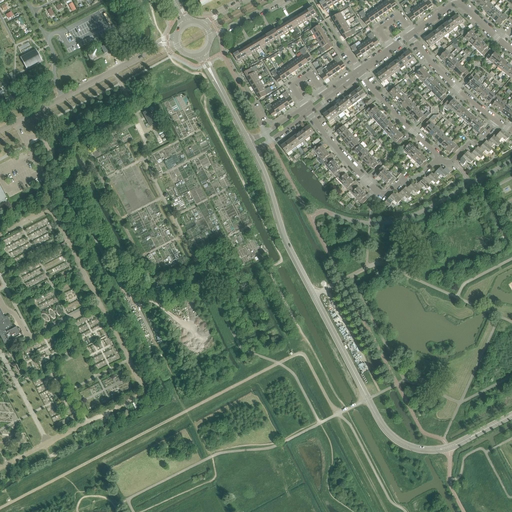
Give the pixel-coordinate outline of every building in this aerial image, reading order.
[(329,8),(324,0),(319,3),(324,11),(329,8)] [(383,3),(388,11),(392,8),(386,0),(383,3)] [(419,4),(424,12),(429,9),(422,0),(421,0),(423,1),(419,4)] [(433,6),(428,0),(422,0),(429,9),(433,6)] [(484,10),(490,3),(487,0),(485,0),(479,6),(484,10)] [(378,6),(384,14),(388,11),(383,3),(378,6)] [(490,3),(484,10),(488,14),(494,7),(490,3)] [(415,7),(420,15),(424,12),(419,4),(415,7)] [(374,9),(380,17),(384,14),(378,6),(374,9)] [(307,10),(312,18),(317,15),(312,7),(307,10)] [(404,10),(411,21),(416,18),(408,7),(404,10)] [(408,7),(416,18),(420,15),(415,7),(411,10),(409,7),(408,7)] [(492,18),(498,11),(494,7),(488,14),(492,18)] [(370,12),(375,20),(380,17),(374,9),(370,12)] [(303,13),(307,21),(312,18),(307,10),(303,13)] [(363,11),(371,22),(375,20),(370,12),(366,14),(363,10),(363,11)] [(359,14),(367,25),(371,22),(363,11),(359,14)] [(498,11),(492,18),(496,22),(503,15),(498,11)] [(298,16),(303,23),(307,21),(303,13),(298,16)] [(340,13),(332,18),(335,22),(343,17),(340,13)] [(452,19),(457,26),(462,23),(457,15),(452,19)] [(503,15),(496,22),(500,26),(507,19),(503,15)] [(293,18),(298,26),(303,23),(298,16),(293,18)] [(337,26),(346,21),(343,17),(335,22),(337,26)] [(289,21),(293,29),(298,26),(293,18),(289,21)] [(447,22),(453,30),(457,26),(452,19),(447,22)] [(284,24),(289,32),(293,29),(289,21),(284,24)] [(340,31),(348,26),(346,21),(337,26),(340,31)] [(453,30),(447,22),(443,25),(448,33),(453,30)] [(280,27),(284,35),(289,32),(284,24),(280,27)] [(314,35),(322,30),(319,25),(311,30),(314,35)] [(438,29),(444,36),(448,33),(443,25),(438,29)] [(343,35),(354,29),(354,28),(351,30),(348,26),(340,31),(343,35)] [(275,30),(280,37),(284,35),(280,27),(275,30)] [(345,40),(357,33),(354,29),(343,35),(345,40)] [(444,36),(438,29),(433,32),(439,40),(444,36)] [(270,32),(275,40),(280,37),(275,30),(270,32)] [(316,39),(325,34),(322,30),(314,35),(316,39)] [(469,42),(475,35),(471,31),(464,38),(469,42)] [(266,35),(270,43),(275,40),(270,32),(266,35)] [(379,43),(372,32),(368,35),(375,46),(379,43)] [(439,40),(433,32),(429,36),(435,43),(439,40)] [(319,44),(327,39),(325,34),(316,39),(319,44)] [(261,38),(266,46),(270,43),(266,35),(261,38)] [(365,41),(371,49),(375,46),(368,35),(367,36),(369,38),(365,41)] [(475,35),(469,42),(473,46),(479,39),(475,35)] [(435,43),(429,36),(424,39),(430,47),(435,43)] [(256,41),(261,48),(266,46),(261,38),(256,41)] [(319,50),(330,43),(327,39),(319,44),(322,48),(319,49),(319,50)] [(477,50),(484,43),(479,39),(473,46),(477,50)] [(252,43),(256,51),(261,48),(256,41),(252,43)] [(365,41),(361,44),(366,52),(371,49),(365,41)] [(247,46),(252,54),(256,51),(252,43),(247,46)] [(322,54),(333,47),(330,43),(319,50),(322,54)] [(484,56),(488,51),(486,49),(488,47),(484,43),(477,50),(484,56)] [(101,47),(104,54),(111,50),(107,44),(101,47)] [(350,47),(358,58),(362,55),(355,44),(350,47)] [(355,44),(362,55),(366,52),(361,44),(357,47),(355,44)] [(252,54),(247,46),(243,49),(247,57),(252,54)] [(312,60),(304,48),(300,51),(308,63),(312,60)] [(242,60),(247,57),(243,49),(238,52),(242,60)] [(20,57),(26,68),(41,61),(36,50),(20,57)] [(444,61),(451,54),(446,50),(440,57),(444,61)] [(296,55),(298,58),(304,66),(308,63),(300,51),(299,51),(300,53),(296,55)] [(404,54),(409,62),(414,59),(408,51),(404,54)] [(242,60),(238,52),(233,55),(238,62),(242,60)] [(490,53),(486,58),(493,64),(499,56),(495,53),(493,55),(490,53)] [(399,58),(405,66),(409,62),(404,54),(399,58)] [(448,65),(455,59),(451,54),(444,61),(448,65)] [(334,59),(341,69),(345,66),(338,56),(334,59)] [(499,56),(493,64),(498,67),(504,60),(499,56)] [(294,61),(299,68),(304,66),(298,58),(294,61)] [(405,66),(399,58),(395,61),(400,69),(405,66)] [(331,64),(337,72),(341,69),(334,59),(335,62),(331,64)] [(455,59),(448,65),(452,69),(459,63),(455,59)] [(502,71),(508,63),(504,60),(498,67),(502,71)] [(290,63),(295,71),(299,68),(294,61),(290,63)] [(390,65),(396,72),(400,69),(395,61),(390,65)] [(285,66),(291,74),(295,71),(290,63),(285,66)] [(456,73),(463,67),(459,63),(452,69),(456,73)] [(511,66),(508,63),(502,71),(507,74),(511,67),(511,66)] [(327,67),(333,75),(337,72),(331,64),(327,67)] [(396,72),(390,65),(385,68),(391,76),(396,72)] [(255,66),(244,73),(247,77),(258,70),(255,66)] [(281,69),(287,77),(291,74),(285,66),(281,69)] [(317,70),(324,81),(328,78),(321,67),(317,70)] [(321,67),(328,78),(333,75),(327,67),(323,70),(321,67)] [(463,67),(456,73),(460,78),(462,76),(464,78),(469,73),(463,67)] [(381,71),(387,79),(391,76),(385,68),(381,71)] [(419,79),(426,72),(422,68),(415,75),(419,79)] [(275,70),(282,80),(287,77),(281,69),(277,72),(275,69),(275,70)] [(258,70),(247,77),(249,81),(258,77),(255,72),(258,71),(258,70)] [(271,72),(278,83),(282,80),(275,70),(271,72)] [(387,79),(381,71),(376,75),(382,83),(387,79)] [(426,72),(419,79),(423,83),(430,76),(426,72)] [(467,80),(467,81),(469,83),(467,85),(472,89),(478,81),(471,75),(467,80)] [(427,87),(434,80),(430,76),(423,83),(427,87)] [(258,77),(249,81),(252,86),(260,81),(258,77)] [(434,80),(427,87),(431,91),(438,85),(434,80)] [(260,81),(252,86),(255,90),(263,85),(260,81)] [(478,81),(472,89),(476,92),(482,85),(478,81)] [(263,85),(255,90),(257,95),(270,87),(269,87),(265,89),(263,85)] [(435,95),(442,89),(438,85),(431,91),(435,95)] [(481,96),(487,89),(482,85),(476,92),(481,96)] [(394,97),(401,91),(396,86),(389,93),(394,97)] [(260,99),(271,92),(272,92),(270,87),(257,95),(260,99)] [(355,91),(361,98),(366,95),(360,87),(355,91)] [(435,95),(442,102),(447,97),(444,95),(446,93),(442,89),(435,95)] [(487,89),(481,96),(485,100),(491,92),(487,89)] [(294,102),(286,91),(282,94),(290,105),(294,102)] [(351,94),(357,102),(361,98),(355,91),(351,94)] [(398,101),(404,95),(401,91),(394,97),(398,101)] [(491,92),(485,100),(489,103),(491,101),(496,96),(491,92)] [(280,100),(285,108),(290,105),(282,94),(282,95),(284,97),(280,100)] [(346,97),(352,105),(357,102),(351,94),(346,97)] [(404,95),(398,101),(401,105),(408,99),(404,95)] [(497,109),(503,102),(496,96),(491,101),(494,103),(492,106),(497,109)] [(342,101),(347,109),(352,105),(346,97),(342,101)] [(405,110),(412,103),(408,99),(401,105),(405,110)] [(445,104),(452,110),(458,103),(453,99),(452,101),(449,99),(445,104)] [(276,103),(281,111),(285,108),(280,100),(276,103)] [(337,104),(343,112),(347,109),(342,101),(337,104)] [(503,102),(497,109),(501,113),(507,105),(503,102)] [(277,114),(269,103),(265,106),(272,117),(277,114)] [(269,103),(277,114),(281,111),(276,103),(272,106),(270,103),(269,103)] [(412,103),(405,110),(409,114),(416,107),(412,103)] [(458,103),(452,110),(456,114),(462,107),(458,103)] [(332,108),(338,115),(343,112),(337,104),(332,108)] [(506,116),(511,109),(507,105),(501,113),(506,116)] [(373,118),(380,111),(376,107),(374,109),(371,106),(366,111),(373,118)] [(413,118),(420,111),(416,107),(409,114),(413,118)] [(460,118),(467,110),(462,107),(456,114),(460,118)] [(338,115),(332,108),(328,111),(334,119),(338,115)] [(143,113),(146,119),(150,126),(156,123),(149,110),(143,113)] [(467,110),(460,118),(465,121),(471,114),(467,110)] [(334,119),(328,111),(323,115),(329,122),(334,119)] [(380,111),(373,118),(376,122),(383,115),(380,111)] [(420,111),(413,118),(417,122),(419,120),(422,123),(427,118),(420,111)] [(469,125),(475,118),(471,114),(465,121),(469,125)] [(383,115),(376,122),(380,126),(387,120),(383,115)] [(473,129),(480,121),(475,118),(469,125),(473,129)] [(384,130),(391,124),(387,120),(380,126),(384,130)] [(429,133),(436,126),(429,120),(424,125),(427,127),(425,129),(429,133)] [(480,135),(485,130),(482,127),(484,125),(480,121),(473,129),(480,135)] [(391,124),(384,130),(388,135),(395,128),(391,124)] [(304,129),(310,137),(314,133),(309,125),(304,129)] [(341,136),(348,130),(344,125),(337,132),(341,136)] [(436,126),(429,133),(433,137),(440,130),(436,126)] [(348,130),(341,136),(344,141),(352,134),(351,134),(353,132),(350,128),(348,130)] [(392,139),(399,132),(395,128),(388,135),(392,139)] [(299,132),(305,140),(310,137),(304,129),(299,132)] [(438,141),(444,134),(440,130),(433,137),(438,141)] [(510,137),(502,130),(497,136),(495,134),(493,136),(499,142),(502,138),(506,141),(510,137)] [(305,140),(299,132),(295,136),(301,144),(305,140)] [(399,132),(392,139),(398,146),(403,141),(401,139),(403,137),(399,132)] [(348,145),(355,139),(352,134),(344,141),(348,145)] [(444,134),(438,141),(442,145),(448,138),(444,134)] [(290,139),(296,147),(301,144),(295,136),(290,139)] [(487,140),(485,143),(491,148),(494,144),(498,147),(501,143),(499,142),(493,136),(489,142),(487,140)] [(446,149),(452,142),(448,138),(442,145),(446,149)] [(296,147),(290,139),(286,143),(291,150),(296,147)] [(355,139),(348,145),(352,149),(359,143),(355,139)] [(452,142),(446,149),(450,153),(452,151),(454,153),(459,148),(452,142)] [(291,150),(286,143),(281,146),(287,154),(291,150)] [(358,155),(365,149),(359,143),(352,149),(358,155)] [(408,155),(414,148),(410,144),(408,146),(406,143),(401,148),(408,155)] [(478,146),(476,149),(482,154),(485,150),(489,153),(493,149),(491,148),(485,143),(480,148),(478,146)] [(318,157),(326,150),(322,146),(320,147),(318,145),(313,149),(318,156),(317,157),(318,157)] [(414,148),(408,155),(412,159),(418,151),(414,148)] [(365,149),(358,155),(362,160),(369,153),(365,149)] [(468,155),(474,160),(477,156),(481,160),(484,155),(482,154),(476,149),(471,154),(470,153),(468,155)] [(326,150),(318,157),(317,158),(320,162),(322,161),(324,163),(330,159),(328,157),(330,155),(326,150)] [(418,151),(412,159),(416,162),(423,155),(418,151)] [(459,161),(461,163),(463,165),(467,161),(470,164),(474,160),(468,155),(470,153),(468,151),(459,161)] [(366,164),(373,157),(369,153),(362,160),(366,164)] [(423,169),(428,164),(425,161),(427,159),(423,155),(416,162),(423,169)] [(373,157),(366,164),(370,168),(372,166),(374,168),(379,164),(373,157)] [(330,159),(324,163),(330,170),(329,171),(338,164),(334,160),(332,161),(330,159)] [(338,164),(329,171),(330,172),(331,171),(336,178),(341,173),(339,171),(341,169),(338,164)] [(382,167),(377,172),(380,174),(378,176),(382,180),(389,173),(382,167)] [(441,167),(434,175),(438,179),(438,178),(441,175),(445,178),(451,172),(446,168),(444,170),(441,167)] [(342,186),(350,178),(346,174),(344,176),(341,173),(336,178),(342,184),(342,185),(342,186)] [(391,184),(396,179),(389,173),(382,180),(387,184),(389,182),(391,184)] [(425,177),(423,179),(429,184),(432,181),(436,184),(440,180),(438,178),(438,179),(434,175),(432,173),(427,178),(425,177)] [(350,178),(342,186),(343,186),(343,185),(349,191),(354,186),(352,184),(354,182),(350,178)] [(414,185),(420,190),(424,187),(427,190),(431,186),(429,184),(423,179),(418,184),(416,183),(414,185)] [(406,187),(404,189),(410,194),(413,191),(417,194),(420,190),(414,185),(413,183),(408,188),(406,187)] [(354,186),(349,191),(355,197),(354,198),(355,199),(362,191),(358,187),(357,189),(354,186)] [(395,195),(401,200),(405,197),(408,200),(412,196),(410,194),(404,189),(399,194),(397,193),(395,195)] [(362,204),(367,200),(365,197),(367,195),(362,191),(355,199),(356,198),(362,204)] [(384,203),(389,207),(391,205),(391,204),(394,201),(398,204),(401,200),(395,195),(394,193),(384,203)] [(0,335),(1,337),(2,339),(4,344),(5,344),(5,343),(6,343),(8,342),(9,341),(18,336),(21,335),(20,333),(18,329),(17,327),(11,330),(9,330),(8,328),(10,327),(12,326),(12,325),(11,325),(8,318),(7,316),(7,318),(6,318),(5,319),(4,317),(3,315),(2,312),(1,312),(0,309),(0,335)]
